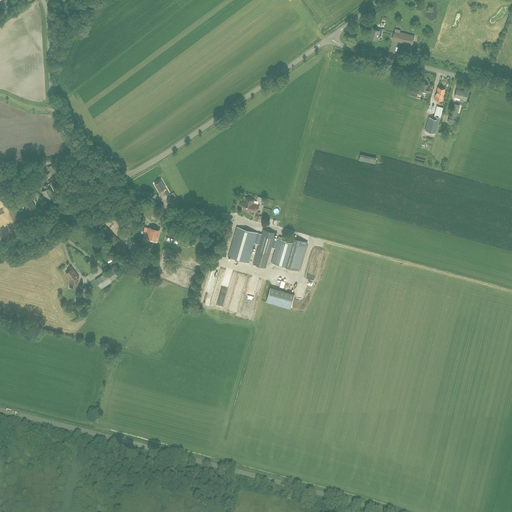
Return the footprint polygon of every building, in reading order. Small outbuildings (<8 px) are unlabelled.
[(381,36),(382,31),(372,28),(370,38),(377,40),(378,37),(379,37),(381,36)] [(395,29),(394,35),(399,36),(398,40),(401,41),(401,42),(412,45),(414,36),(400,32),(400,30),(395,29)] [(418,93),(422,94),(423,90),(426,91),(429,92),(430,87),(428,87),(428,84),(423,82),(422,86),(421,86),(418,93)] [(434,99),(442,101),(445,88),(438,86),(436,95),(435,95),(434,99)] [(409,95),(416,97),(418,90),(411,89),(409,95)] [(455,96),(460,98),(460,100),(463,101),(464,99),(466,99),(468,92),(457,89),(455,96)] [(460,105),(453,103),(448,118),(456,120),(460,105)] [(435,134),(440,118),(435,117),(434,119),(429,118),(426,131),(435,134)] [(360,154),(359,160),(375,163),(376,157),(360,154)] [(50,184),(58,180),(56,175),(48,180),(50,184)] [(161,180),(154,183),(159,191),(165,188),(161,180)] [(45,196),(47,200),(52,197),(50,193),(51,192),(48,187),(46,184),(42,186),(44,189),(41,192),(44,197),(45,196)] [(173,192),(169,195),(173,202),(177,199),(173,192)] [(35,206),(30,198),(24,202),(28,210),(35,206)] [(244,201),(242,208),(249,210),(249,211),(253,212),(254,210),(257,211),(259,205),(253,203),(254,200),(246,198),(245,201),(244,201)] [(126,223),(130,218),(115,206),(106,219),(111,222),(116,215),(126,223)] [(118,238),(117,238),(105,226),(100,231),(113,243),(111,244),(124,257),(130,251),(118,238)] [(149,226),(148,231),(147,235),(153,237),(152,239),(157,240),(160,229),(156,228),(156,226),(153,226),(153,227),(149,226)] [(283,240),(284,238),(279,236),(278,239),(274,238),(276,233),(263,229),(262,234),(237,227),(228,256),(249,262),(254,243),(259,244),(253,264),(265,268),(271,247),(275,248),(271,262),(299,270),(307,242),(296,238),(295,243),(283,240)] [(140,266),(142,259),(135,256),(132,263),(140,266)] [(308,278),(315,280),(319,266),(311,264),(308,278)] [(113,267),(95,280),(101,289),(111,282),(111,281),(118,275),(113,267)] [(73,278),(78,279),(78,276),(72,268),(65,273),(70,279),(73,278)] [(73,278),(70,279),(69,286),(77,287),(78,279),(73,278)] [(266,302),(290,309),(295,294),(270,287),(266,302)]
